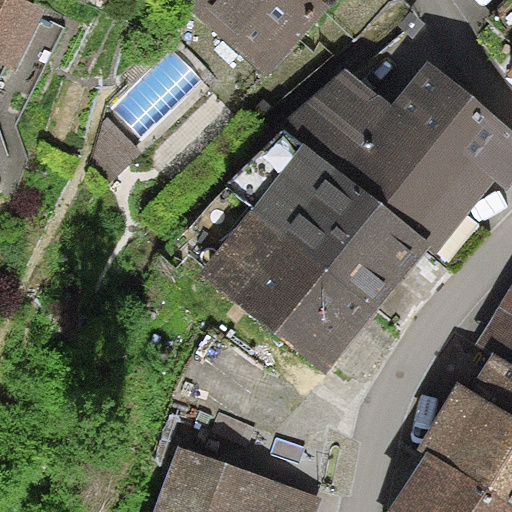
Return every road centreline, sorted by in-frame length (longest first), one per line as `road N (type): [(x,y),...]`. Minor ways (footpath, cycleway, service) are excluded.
road 1 (residential): [(363,511),(376,437),(406,358),(511,240)]
road 2 (residential): [(432,0),(511,108)]
